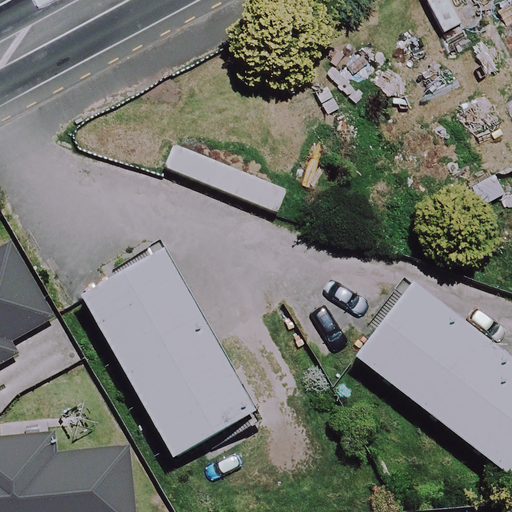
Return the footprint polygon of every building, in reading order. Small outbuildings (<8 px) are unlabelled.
[(509,199),(494,173),(465,190),(480,216),(509,199)] [(0,374),(20,365),(15,355),(10,345),(55,323),(18,247),(0,256),(0,374)] [(253,417),(162,256),(81,302),(171,463),(253,417)] [(511,479),(511,367),(411,289),(354,363),(509,483),(511,479)] [(58,459),(56,439),(0,443),(0,511),(132,511),(127,453),(58,459)]
